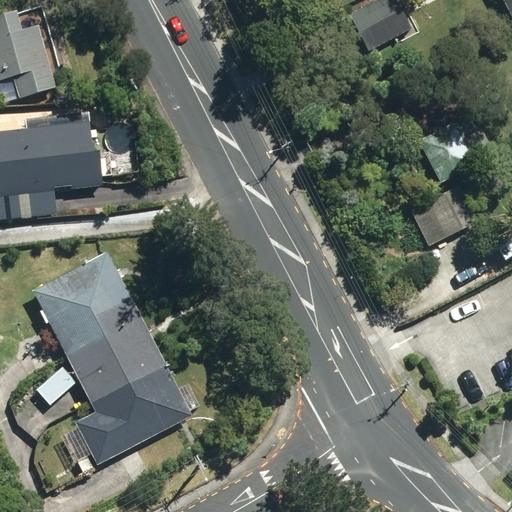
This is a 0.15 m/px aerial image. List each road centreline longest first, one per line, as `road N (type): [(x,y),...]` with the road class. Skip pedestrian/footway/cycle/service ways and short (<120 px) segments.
road 1 (secondary): [(145,0),(371,426)]
road 2 (tertiary): [(371,426),(232,511)]
